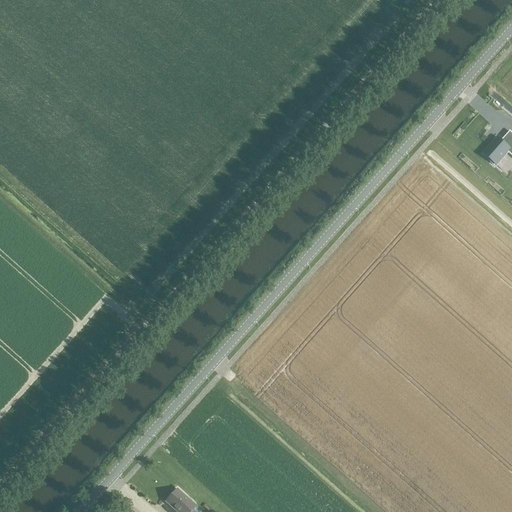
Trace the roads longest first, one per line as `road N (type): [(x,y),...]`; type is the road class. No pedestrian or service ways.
road 1 (unclassified): [(0,490),(438,0)]
road 2 (tertiary): [(79,511),(511,28)]
